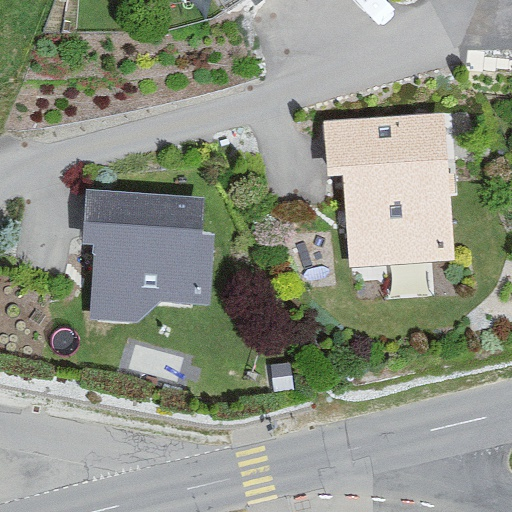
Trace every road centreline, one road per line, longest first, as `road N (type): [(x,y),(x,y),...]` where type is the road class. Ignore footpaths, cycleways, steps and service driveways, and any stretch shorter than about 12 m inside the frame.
road 1 (tertiary): [(459,426),(225,484)]
road 2 (residential): [(0,423),(225,484)]
